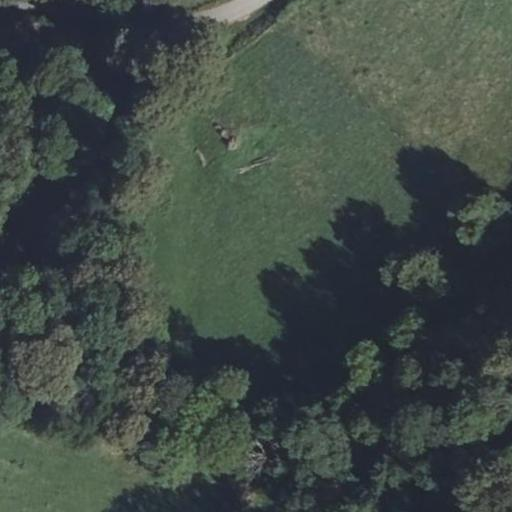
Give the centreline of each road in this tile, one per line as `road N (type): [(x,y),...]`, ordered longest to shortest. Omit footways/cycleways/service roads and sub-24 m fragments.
road 1 (track): [(0,337),(98,373),(181,390),(326,388),(378,375),(511,291)]
road 2 (unclassified): [(0,1),(203,20),(250,0)]
